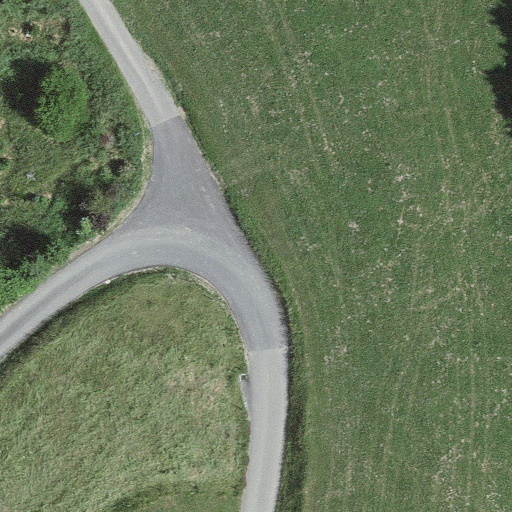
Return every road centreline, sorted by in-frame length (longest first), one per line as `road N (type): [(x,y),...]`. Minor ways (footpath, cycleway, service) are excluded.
road 1 (residential): [(199,199),(263,329),(263,440),(253,511)]
road 2 (residential): [(0,342),(59,290),(199,199)]
road 3 (residential): [(199,199),(97,0)]
